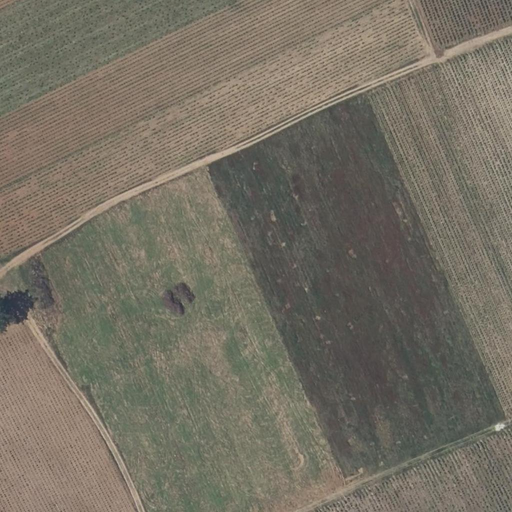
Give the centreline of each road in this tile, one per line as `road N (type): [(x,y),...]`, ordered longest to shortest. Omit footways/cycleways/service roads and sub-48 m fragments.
road 1 (track): [(0,269),(109,202),(511,27)]
road 2 (track): [(0,275),(16,319),(84,402),(141,511)]
